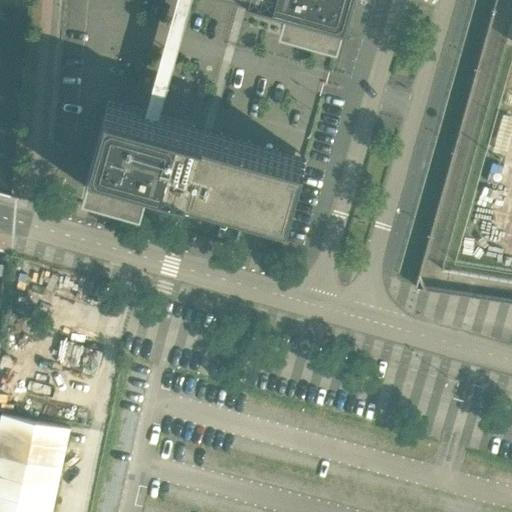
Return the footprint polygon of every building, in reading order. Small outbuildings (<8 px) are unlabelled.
[(152,114),(185,0),(174,0),(142,111),(152,114)] [(293,0),(287,23),(339,37),(349,0),(293,0)] [(142,111),(108,102),(84,188),(136,202),(144,175),(289,216),(306,157),(152,114),(142,111)] [(179,347),(156,428),(427,505),(450,424),(179,347)] [(51,511),(70,426),(2,412),(0,420),(0,511),(51,511)] [(511,511),(511,441),(491,436),(469,511),(511,511)] [(219,511),(148,492),(142,511),(219,511)]
